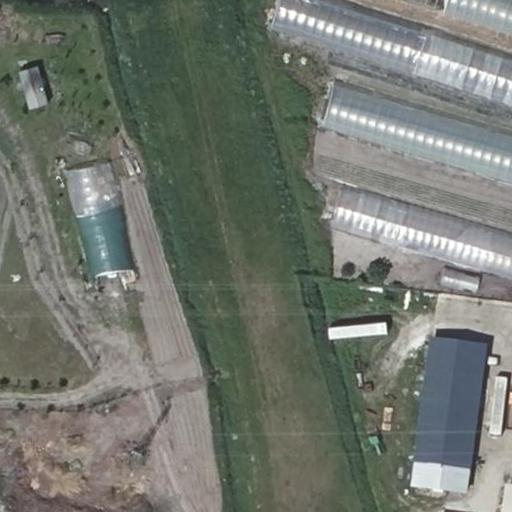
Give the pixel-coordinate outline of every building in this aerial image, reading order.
[(511,59),(321,0),(278,0),(270,26),(511,101),(511,59)] [(511,0),(405,0),(511,31),(511,0)] [(320,128),(511,178),(511,135),(331,87),(320,128)] [(511,231),(340,186),(329,228),(511,276),(511,231)] [(472,475),(487,348),(433,342),(418,470),(472,475)]
